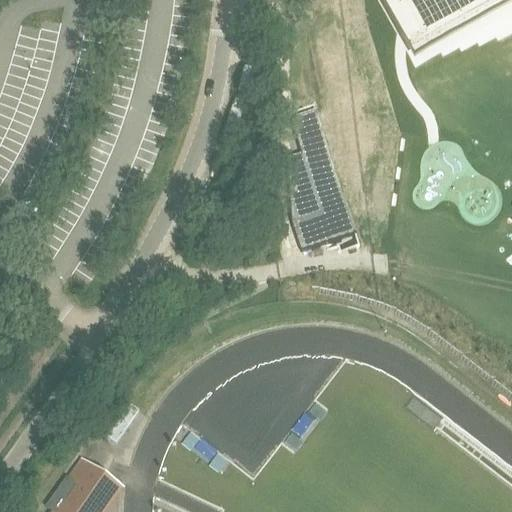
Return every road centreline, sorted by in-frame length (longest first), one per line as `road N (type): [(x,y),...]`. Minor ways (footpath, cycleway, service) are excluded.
road 1 (residential): [(101,329),(202,151),(226,50),(226,0)]
road 2 (unclassified): [(0,480),(101,329)]
